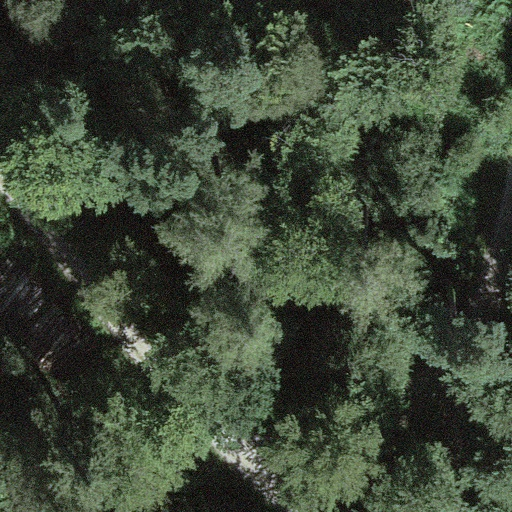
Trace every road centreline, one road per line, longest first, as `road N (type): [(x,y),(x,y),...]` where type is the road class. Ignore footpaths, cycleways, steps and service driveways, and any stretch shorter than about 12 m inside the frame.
road 1 (track): [(0,176),(77,277),(202,414),(353,511)]
road 2 (track): [(511,233),(478,374),(474,511)]
